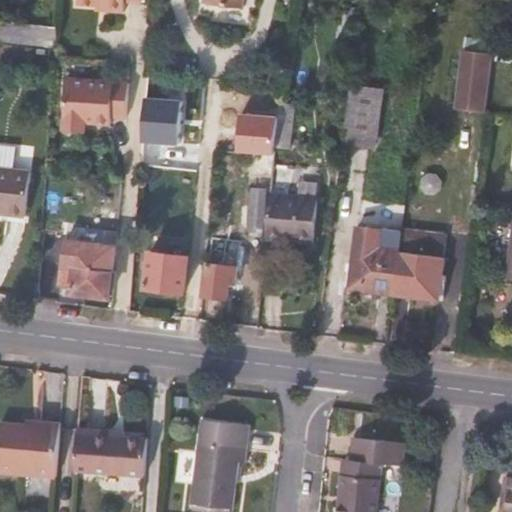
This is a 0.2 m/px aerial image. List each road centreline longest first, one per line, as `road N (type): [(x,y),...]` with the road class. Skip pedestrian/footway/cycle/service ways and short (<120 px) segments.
road 1 (tertiary): [(303,370),(0,330)]
road 2 (tertiary): [(511,394),(303,370)]
road 3 (residential): [(291,511),(303,370)]
